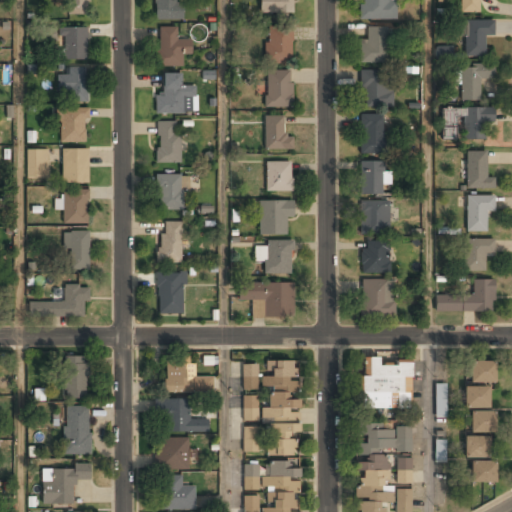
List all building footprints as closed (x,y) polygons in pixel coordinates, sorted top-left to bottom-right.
[(67,0),(67,15),(86,15),(86,0),(67,0)] [(155,0),(155,21),(182,21),(182,0),(155,0)] [(292,0),(259,0),(259,14),(292,14),(292,0)] [(360,0),(360,19),(392,19),(392,0),(360,0)] [(458,0),(458,13),(479,13),(479,0),(458,0)] [(484,58),(484,37),(493,37),(493,21),(463,21),(463,58),(484,58)] [(190,56),(190,40),(176,40),(176,28),(157,27),(157,66),(182,67),(182,56),(190,56)] [(358,40),(358,63),(388,63),(388,27),(367,27),(367,40),(358,40)] [(86,28),(62,28),(62,60),(86,60),(86,28)] [(265,64),(290,64),(290,29),(265,29),(265,64)] [(435,59),(452,58),(452,46),(435,46),(435,59)] [(459,102),(479,102),(479,80),(492,80),(492,66),(459,66),(459,102)] [(68,92),(68,102),(86,102),(86,68),(65,68),(65,76),(57,76),(57,92),(68,92)] [(290,71),(265,71),(265,107),(290,107),(290,71)] [(391,72),(359,71),(359,89),(364,89),(364,107),(391,107),(391,72)] [(157,114),(195,114),(195,86),(180,86),(180,74),(157,74),(157,114)] [(86,142),(86,108),(58,108),(58,142),(86,142)] [(493,109),(443,110),(443,128),(454,128),(454,118),(464,118),(464,140),(483,140),(483,124),(493,123),(493,109)] [(359,154),(383,154),(383,115),(359,115),(359,154)] [(263,150),(292,150),(292,136),(282,136),(282,116),(263,116),(263,150)] [(178,164),(178,122),(155,122),(155,164),(178,164)] [(26,176),(43,177),(44,149),(27,149),(26,176)] [(62,183),(87,183),(87,149),(62,149),(62,183)] [(485,153),(465,153),(465,189),(494,189),(494,177),(485,177),(485,153)] [(290,192),(290,162),(265,162),(265,192),(290,192)] [(359,162),(359,196),(382,196),(382,162),(359,162)] [(181,211),(181,175),(155,175),(155,211),(181,211)] [(62,224),(87,224),(86,190),(61,191),(62,200),(54,201),(54,211),(62,210),(62,224)] [(465,232),(485,232),(485,212),(493,212),(493,197),(465,197),(465,232)] [(388,201),(359,201),(359,234),(388,234),(388,201)] [(292,219),(292,202),(257,202),(257,236),(286,235),(285,219),(292,219)] [(158,223),(158,264),(180,264),(180,223),(158,223)] [(62,250),(69,250),(69,271),(87,271),(87,232),(62,232),(62,250)] [(484,272),(484,256),(493,256),(493,240),(463,240),(463,272),(484,272)] [(290,242),(265,242),(265,250),(257,250),(257,261),(263,261),(263,275),(290,275),(290,242)] [(360,242),(360,273),(389,273),(389,242),(360,242)] [(156,315),(181,315),(181,273),(156,273),(156,315)] [(394,302),(385,302),(385,280),(359,280),(359,318),(394,318),(394,302)] [(471,280),(471,296),(433,297),(433,313),(493,313),(493,280),(471,280)] [(291,284),(238,284),(238,301),(251,301),(251,318),(291,318),(291,284)] [(28,318),(85,319),(85,286),(63,286),(63,303),(28,303),(28,318)] [(86,357),(62,357),(62,400),(86,400),(86,357)] [(358,410),(409,410),(409,364),(378,364),(378,359),(358,359),(358,410)] [(295,511),(304,363),(263,361),(261,394),(260,394),(259,397),(242,396),(240,423),(256,424),(256,421),(266,422),(263,462),(243,461),(240,494),(243,494),(241,511),(295,511)] [(163,393),(211,393),(211,378),(185,378),(185,362),(163,362),(163,393)] [(468,362),(468,384),(494,384),(494,362),(468,362)] [(241,391),(257,391),(257,365),(241,365),(241,391)] [(446,383),(434,383),(434,417),(445,417),(446,383)] [(489,388),(463,388),(463,408),(489,408),(489,388)] [(155,433),(207,433),(207,421),(187,421),(187,400),(155,400),(155,433)] [(88,455),(88,407),(63,407),(63,455),(88,455)] [(468,413),(468,433),(494,433),(494,413),(468,413)] [(355,511),(387,511),(410,511),(409,490),(388,491),(387,454),(411,453),(410,425),(353,427),(355,511)] [(257,454),(257,427),(241,427),(241,454),(257,454)] [(490,437),(463,437),(463,458),(490,458),(490,437)] [(187,439),(154,439),(154,471),(187,471),(187,439)] [(410,484),(410,460),(396,460),(396,484),(410,484)] [(495,483),(495,463),(469,463),(469,483),(495,483)] [(41,505),(73,505),(73,482),(88,482),(88,467),(40,468),(41,505)] [(193,511),(193,487),(181,488),(181,476),(160,476),(160,511),(193,511)]
